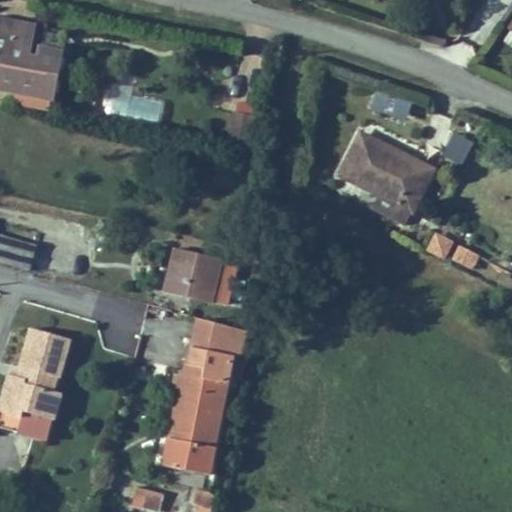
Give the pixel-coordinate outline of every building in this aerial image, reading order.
[(0,89),(53,99),(62,52),(41,49),(40,59),(29,56),(34,27),(14,23),(0,20),(0,89)] [(254,116),(237,112),(231,142),(248,145),(254,116)] [(361,134),(341,175),(380,194),(373,209),(406,226),(434,171),(400,154),(361,134)] [(446,161),(473,165),(478,140),(451,135),(446,161)] [(0,262),(31,271),(38,246),(0,234),(0,262)] [(444,258),(452,243),(435,234),(427,249),(444,258)] [(467,267),(474,253),(460,246),(453,260),(467,267)] [(222,264),(223,261),(176,249),(166,292),(212,304),(213,302),(222,264)] [(472,270),(479,256),(474,253),(467,267),(472,270)] [(270,261),(260,259),(257,274),(267,276),(270,261)] [(227,306),(237,267),(222,264),(213,302),(227,306)] [(511,295),(511,281),(509,280),(503,291),(511,295)] [(195,338),(235,350),(241,351),(245,331),(199,319),(195,338)] [(60,378),(71,339),(53,335),(32,329),(21,367),(29,369),(26,380),(10,375),(0,412),(0,427),(19,432),(24,412),(54,420),(62,394),(53,391),(57,378),(60,378)] [(164,467),(209,476),(233,357),(235,350),(195,338),(190,364),(187,363),(184,375),(181,375),(178,391),(183,391),(178,414),(175,413),(164,467)] [(236,376),(242,377),(244,364),(246,365),(247,361),(239,360),(236,376)] [(161,511),(165,495),(136,488),(133,505),(161,511)] [(212,509),(215,495),(196,490),(192,505),(201,507),(212,509)]
